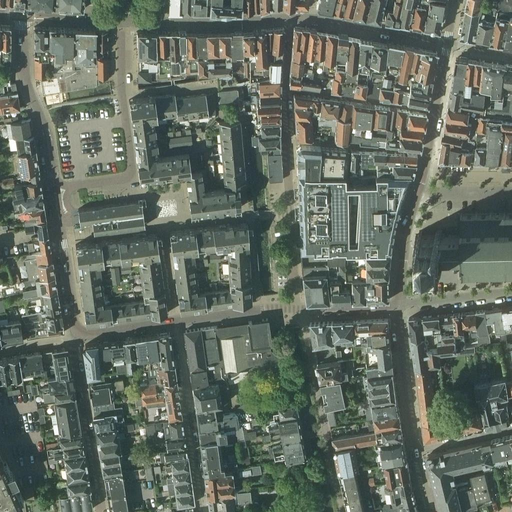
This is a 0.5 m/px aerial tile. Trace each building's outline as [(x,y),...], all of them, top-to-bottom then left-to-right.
[(83,10),(83,0),(55,0),(54,7),(83,10)] [(181,11),(181,0),(168,0),(168,11),(181,11)] [(192,11),(193,0),(181,0),(181,11),(192,11)] [(209,11),(210,0),(193,0),(192,11),(209,11)] [(210,0),(209,11),(220,11),(237,11),(240,11),(241,0),(210,0)] [(251,0),(243,0),(243,11),(253,11),(251,0)] [(271,6),(271,0),(251,0),(253,11),(260,11),(271,6)] [(317,0),(317,6),(318,9),(324,10),(332,12),(334,0),(317,0)] [(342,14),(345,0),(334,0),(332,12),(342,14)] [(351,15),(355,0),(345,0),(342,14),(351,15)] [(364,17),(368,0),(355,0),(351,15),(364,17)] [(379,20),(384,3),(384,0),(368,0),(364,17),(379,20)] [(388,8),(384,21),(391,22),(397,23),(401,0),(394,0),(392,9),(388,8)] [(401,0),(397,23),(398,23),(408,25),(413,0),(401,0)] [(423,28),(426,13),(429,0),(413,0),(408,25),(423,28)] [(442,16),(445,0),(444,0),(429,0),(426,13),(442,16)] [(484,12),(485,4),(468,0),(467,0),(465,9),(484,12)] [(499,0),(498,7),(498,10),(507,12),(509,12),(510,5),(508,4),(508,0),(499,0)] [(511,0),(508,0),(508,4),(510,5),(509,12),(507,12),(501,43),(511,44),(511,0)] [(487,18),(487,13),(487,12),(484,12),(465,9),(462,25),(460,24),(459,30),(462,31),(461,31),(462,31),(461,36),(461,35),(461,36),(466,37),(468,37),(469,37),(473,38),(475,38),(479,17),(487,18)] [(501,43),(507,12),(498,10),(497,15),(491,41),(501,43)] [(439,32),(442,16),(426,13),(423,28),(439,32)] [(491,41),(497,15),(491,14),(487,13),(487,18),(479,17),(475,38),(475,39),(476,39),(477,39),(479,39),(491,41)] [(10,46),(11,26),(1,25),(0,65),(0,86),(3,86),(9,84),(10,46)] [(45,40),(45,27),(34,27),(34,40),(45,40)] [(74,60),(75,29),(45,27),(45,40),(45,44),(49,44),(49,46),(54,46),(54,54),(53,71),(64,71),(74,70),(74,60)] [(292,54),(291,58),(306,60),(306,55),(309,29),(303,28),(294,27),(292,46),(292,54)] [(283,40),(284,28),(265,30),(266,41),(283,40)] [(95,49),(95,30),(75,29),(74,60),(76,60),(81,60),(95,59),(96,49),(95,49)] [(314,57),(317,30),(309,29),(306,55),(306,60),(305,62),(305,67),(308,67),(308,70),(311,70),(312,63),(313,60),(307,60),(308,56),(314,57)] [(95,49),(96,49),(95,59),(102,59),(103,49),(108,49),(108,30),(95,30),(95,49)] [(255,60),(249,60),(250,73),(250,80),(250,81),(255,80),(269,75),(269,65),(270,60),(267,60),(266,41),(265,30),(253,31),(255,60)] [(335,62),(338,34),(317,30),(314,57),(313,60),(312,63),(324,65),(334,67),(335,62)] [(157,79),(156,32),(137,31),(137,35),(137,50),(137,79),(157,79)] [(255,60),(253,31),(242,32),(243,72),(243,74),(249,73),(249,60),(255,60)] [(169,78),(168,32),(156,32),(157,79),(169,78)] [(180,75),(180,55),(178,32),(168,32),(169,78),(180,77),(180,75)] [(197,54),(196,32),(186,32),(186,55),(197,54)] [(208,73),(206,32),(196,32),(197,54),(198,73),(208,73)] [(231,72),(229,32),(206,32),(208,73),(208,74),(231,72)] [(243,72),(242,32),(229,32),(231,72),(243,72)] [(344,68),(348,35),(338,34),(335,62),(334,67),(335,67),(344,68)] [(356,64),(359,37),(348,35),(344,68),(357,70),(357,64),(356,64)] [(355,86),(354,94),(365,95),(367,77),(368,69),(372,40),(371,40),(365,39),(360,38),(359,37),(356,64),(357,64),(357,70),(355,81),(355,86)] [(45,44),(45,40),(34,40),(34,53),(34,58),(38,58),(38,60),(45,60),(47,60),(48,54),(54,54),(54,46),(49,46),(49,44),(45,44)] [(282,61),(283,40),(266,41),(267,60),(270,60),(282,61)] [(384,72),(387,42),(372,40),(368,69),(372,69),(371,78),(367,77),(365,95),(379,98),(380,87),(384,72)] [(398,75),(403,45),(387,42),(384,72),(380,87),(388,88),(393,89),(394,86),(393,86),(395,75),(398,75)] [(409,90),(410,87),(411,80),(413,80),(414,75),(415,75),(417,66),(421,49),(403,45),(398,75),(395,75),(393,86),(394,86),(393,89),(392,99),(400,101),(402,89),(409,90)] [(435,63),(437,53),(437,52),(433,51),(421,49),(417,66),(433,70),(435,63)] [(198,73),(197,54),(186,55),(183,55),(183,65),(185,65),(185,74),(198,73)] [(468,58),(459,57),(457,56),(454,71),(451,88),(464,90),(465,90),(468,58)] [(290,68),(290,70),(301,72),(304,72),(304,69),(305,67),(305,62),(306,60),(291,58),(291,61),(290,68)] [(481,81),(483,61),(468,58),(465,90),(472,91),(473,83),(473,79),(481,81)] [(45,68),(45,60),(38,60),(34,59),(35,68),(45,68)] [(74,60),(74,70),(64,71),(53,71),(53,77),(46,77),(46,82),(57,79),(58,92),(96,85),(96,78),(108,78),(108,59),(102,59),(95,59),(81,60),(81,64),(77,64),(77,61),(76,61),(76,60),(74,60)] [(269,75),(281,75),(282,61),(270,60),(269,65),(269,75)] [(504,92),(507,65),(483,61),(481,81),(480,85),(479,92),(485,93),(499,94),(498,100),(503,100),(504,92)] [(321,89),(324,65),(312,63),(311,70),(308,70),(304,69),(304,72),(301,72),(300,86),(321,89)] [(333,80),(335,67),(334,67),(324,65),(321,89),(331,90),(332,80),(333,80)] [(430,89),(433,70),(417,66),(415,75),(414,75),(413,80),(420,82),(419,85),(421,85),(420,87),(430,89)] [(342,92),(344,68),(335,67),(333,80),(332,80),(331,90),(342,92)] [(44,77),(45,68),(35,68),(35,78),(44,77)] [(355,86),(355,81),(357,70),(344,68),(342,92),(354,94),(355,86)] [(300,86),(301,72),(290,70),(289,75),(289,84),(300,86)] [(269,75),(255,80),(256,86),(258,86),(259,86),(259,90),(259,93),(280,92),(281,75),(269,75)] [(408,93),(429,97),(430,89),(420,87),(421,85),(419,85),(420,82),(413,80),(411,80),(410,87),(409,90),(402,89),(400,101),(407,102),(408,93)] [(484,102),(485,93),(479,92),(480,85),(473,83),(472,91),(471,100),(478,101),(484,102)] [(19,109),(16,91),(15,84),(10,84),(12,93),(8,94),(11,110),(19,109)] [(11,110),(8,94),(4,94),(3,86),(0,86),(0,97),(2,112),(11,110)] [(387,99),(388,88),(380,87),(379,98),(387,99)] [(463,98),(464,90),(451,88),(449,104),(470,107),(483,110),(484,102),(478,101),(471,100),(463,98)] [(237,90),(218,92),(219,102),(238,100),(237,90)] [(259,93),(256,94),(257,102),(256,102),(256,103),(280,101),(280,94),(280,93),(280,92),(259,93)] [(511,120),(511,92),(504,92),(503,100),(498,100),(499,94),(485,93),(484,102),(483,110),(482,117),(502,119),(511,120)] [(215,114),(212,93),(195,95),(197,116),(215,114)] [(427,106),(429,97),(408,93),(407,102),(427,106)] [(174,98),(175,98),(174,94),(164,95),(167,116),(176,115),(177,115),(174,98)] [(311,107),(312,97),(294,94),(294,105),(311,107)] [(167,116),(164,95),(154,97),(157,118),(167,116)] [(197,116),(195,95),(185,97),(187,118),(197,116)] [(157,118),(154,97),(128,100),(131,121),(152,118),(157,118)] [(187,118),(185,97),(175,98),(174,98),(177,115),(176,115),(177,119),(187,118)] [(319,116),(321,98),(312,97),(311,107),(310,115),(319,116)] [(337,117),(340,101),(331,100),(321,98),(319,116),(318,117),(336,117),(337,117)] [(280,101),(256,103),(257,112),(280,111),(280,101)] [(351,119),(353,103),(340,101),(337,117),(336,117),(336,130),(335,141),(348,142),(351,119)] [(359,143),(361,124),(363,104),(353,103),(351,119),(348,142),(359,143)] [(373,125),(374,106),(363,104),(361,124),(373,125)] [(469,112),(470,107),(449,104),(446,119),(468,122),(469,112)] [(310,115),(311,107),(294,105),(295,116),(318,118),(318,117),(319,116),(310,115)] [(380,126),(382,107),(374,106),(373,125),(380,126)] [(387,126),(390,108),(382,107),(380,126),(387,127),(387,126)] [(394,125),(397,109),(390,108),(387,126),(394,127),(394,125)] [(407,126),(409,111),(397,109),(394,125),(407,126)] [(280,111),(257,112),(258,122),(263,121),(263,123),(280,122),(280,113),(280,111)] [(426,114),(409,111),(407,126),(424,128),(426,114)] [(318,125),(318,118),(295,116),(295,123),(312,125),(312,121),(315,121),(315,125),(318,125)] [(501,126),(502,119),(482,117),(479,116),(476,131),(489,133),(490,125),(501,126)] [(4,129),(2,131),(3,136),(5,137),(8,137),(8,138),(24,136),(33,135),(31,119),(28,119),(21,121),(20,121),(20,118),(18,119),(18,117),(4,119),(5,124),(3,124),(4,129)] [(336,130),(336,117),(318,117),(318,118),(318,125),(318,130),(336,130)] [(205,170),(191,172),(190,169),(195,169),(192,147),(165,150),(165,155),(157,156),(152,118),(131,121),(139,180),(185,174),(188,194),(208,191),(205,170)] [(445,128),(444,132),(464,136),(469,138),(472,123),(467,122),(446,119),(445,128)] [(240,131),(239,120),(218,122),(219,133),(240,131)] [(280,133),(280,122),(263,123),(260,124),(261,132),(257,132),(258,134),(279,133),(280,133)] [(312,136),(312,125),(295,123),(296,139),(320,140),(320,136),(312,136)] [(371,144),(373,125),(361,124),(359,143),(371,144)] [(378,144),(380,126),(373,125),(371,144),(378,144)] [(424,129),(424,128),(407,126),(394,125),(394,127),(387,126),(387,127),(386,133),(391,134),(422,138),(424,129)] [(500,163),(502,147),(505,127),(501,126),(490,125),(489,133),(487,146),(486,162),(500,163)] [(386,138),(386,133),(387,127),(380,126),(378,144),(385,145),(386,138)] [(511,159),(511,127),(505,127),(502,147),(500,163),(506,163),(511,163),(511,159)] [(220,143),(241,141),(240,131),(219,133),(220,143)] [(464,136),(444,132),(442,141),(451,142),(462,145),(464,136)] [(280,145),(279,133),(258,134),(259,146),(260,146),(260,153),(266,153),(266,152),(267,152),(280,151),(280,145)] [(419,149),(422,138),(391,134),(386,133),(386,138),(385,145),(419,149)] [(8,138),(6,139),(6,141),(9,141),(11,150),(13,149),(13,153),(17,153),(26,152),(26,151),(35,149),(33,135),(24,136),(8,138)] [(192,144),(191,136),(168,139),(169,147),(192,144)] [(462,149),(459,162),(464,162),(471,162),(473,150),(474,145),(474,141),(469,140),(469,138),(464,136),(462,145),(462,149)] [(242,151),(241,141),(220,143),(221,153),(242,151)] [(449,162),(451,142),(442,141),(439,162),(449,162)] [(459,162),(462,149),(462,145),(451,142),(449,162),(459,162)] [(328,160),(329,148),(301,145),(296,148),(297,173),(298,173),(320,174),(320,159),(328,160)] [(486,162),(487,146),(478,145),(474,145),(473,150),(471,162),(486,162)] [(349,174),(351,149),(329,148),(328,160),(320,159),(320,174),(349,174)] [(39,170),(35,149),(26,151),(26,152),(17,153),(21,177),(30,176),(30,171),(39,170)] [(358,165),(359,150),(351,149),(349,174),(358,174),(358,165)] [(374,162),(374,151),(359,150),(358,165),(361,165),(373,166),(374,162)] [(243,161),(242,151),(221,153),(222,163),(243,161)] [(281,164),(280,151),(267,152),(268,165),(281,164)] [(385,162),(386,152),(374,151),(374,162),(377,162),(384,162),(385,162)] [(395,162),(396,153),(386,152),(385,162),(395,162)] [(404,163),(405,153),(397,153),(396,153),(395,162),(404,163)] [(415,164),(417,155),(405,153),(404,163),(415,164)] [(244,171),(243,161),(222,163),(223,173),(244,171)] [(412,175),(415,164),(404,163),(395,162),(385,162),(384,162),(377,162),(377,169),(377,175),(409,175),(412,175)] [(282,180),(281,164),(268,165),(269,181),(282,180)] [(40,179),(39,170),(30,171),(30,176),(31,181),(40,179)] [(245,182),(244,171),(223,173),(224,184),(238,183),(245,182)] [(406,184),(409,175),(377,175),(362,175),(358,174),(349,174),(320,174),(298,173),(298,186),(298,198),(299,198),(299,206),(298,206),(299,218),(300,233),(299,234),(300,245),(301,251),(327,251),(344,251),(344,253),(389,252),(391,240),(394,229),(393,229),(396,217),(399,205),(402,195),(402,196),(406,185),(406,184)] [(42,189),(40,179),(31,181),(30,176),(21,177),(22,184),(23,193),(42,189)] [(257,302),(240,177),(129,192),(127,202),(70,210),(85,325),(257,302)] [(3,180),(0,180),(0,186),(4,186),(14,184),(13,178),(3,179),(3,180)] [(15,191),(12,192),(13,199),(12,201),(14,207),(16,208),(16,210),(17,210),(44,204),(42,189),(23,193),(22,184),(14,185),(15,191)] [(44,204),(17,210),(18,214),(25,213),(26,219),(36,217),(37,220),(46,219),(44,204)] [(511,213),(462,214),(462,235),(438,236),(438,232),(435,232),(435,234),(422,234),(422,231),(419,231),(419,235),(415,235),(416,238),(419,238),(419,255),(416,255),(416,258),(419,258),(419,261),(422,261),(422,258),(439,257),(439,261),(442,261),(442,257),(444,257),(444,255),(461,254),(462,275),(511,273),(511,213)] [(37,220),(24,222),(25,230),(37,228),(38,234),(38,236),(48,234),(48,232),(47,227),(46,219),(37,220)] [(48,234),(38,236),(41,250),(50,249),(48,234)] [(52,260),(50,249),(41,250),(41,252),(43,262),(52,261),(52,260)] [(345,265),(345,258),(344,253),(344,251),(327,251),(328,265),(336,265),(339,265),(345,265)] [(29,254),(24,255),(29,280),(54,274),(52,261),(43,262),(41,252),(29,254)] [(388,265),(389,252),(344,253),(345,258),(365,258),(365,265),(388,265)] [(340,280),(346,279),(345,273),(345,265),(339,265),(339,272),(337,272),(337,276),(329,276),(329,280),(330,284),(331,301),(350,301),(349,288),(341,288),(340,280)] [(387,277),(388,265),(365,265),(365,276),(360,276),(360,273),(345,273),(346,279),(351,279),(363,278),(367,278),(371,278),(387,278),(387,277)] [(329,280),(329,276),(328,269),(328,266),(301,267),(302,275),(305,303),(329,302),(327,285),(330,284),(329,280)] [(57,290),(54,274),(29,280),(24,281),(25,288),(22,289),(24,296),(56,290),(57,290)] [(372,291),(372,283),(367,283),(367,278),(363,278),(351,279),(352,301),(388,300),(388,299),(387,290),(372,291)] [(387,290),(387,278),(371,278),(372,283),(372,291),(387,290)] [(59,302),(56,290),(24,296),(25,301),(40,298),(41,304),(43,304),(59,302)] [(60,311),(59,302),(43,304),(44,311),(22,315),(25,323),(44,319),(46,319),(45,314),(60,311)] [(511,306),(502,307),(506,331),(511,329),(511,306)] [(502,307),(494,309),(495,319),(494,320),(495,328),(495,329),(496,332),(500,332),(501,343),(507,342),(506,331),(502,307)] [(494,309),(485,310),(489,336),(493,336),(492,333),(496,332),(495,329),(495,328),(494,320),(495,319),(494,309)] [(485,310),(476,311),(478,336),(478,345),(489,345),(489,336),(485,310)] [(63,324),(60,311),(45,314),(46,319),(44,319),(44,322),(40,323),(40,327),(34,328),(35,329),(47,327),(63,324)] [(471,312),(462,313),(464,329),(465,336),(471,336),(471,337),(473,337),(472,331),(471,312)] [(465,336),(464,329),(462,313),(439,315),(441,325),(447,325),(447,327),(450,327),(450,324),(454,324),(455,333),(455,334),(461,333),(462,339),(456,340),(457,348),(466,347),(465,336)] [(441,325),(439,315),(423,316),(425,329),(431,329),(431,333),(441,332),(441,325)] [(426,334),(425,329),(423,316),(409,317),(411,338),(426,336),(426,340),(429,340),(429,337),(431,337),(430,334),(426,334)] [(285,352),(284,350),(284,349),(284,347),(283,346),(282,345),(281,344),(280,343),(279,342),(278,341),(277,340),(275,340),(274,339),(273,339),(271,339),(270,339),(267,320),(268,320),(268,319),(248,321),(249,326),(217,328),(217,326),(200,328),(184,331),(192,385),(224,380),(224,383),(233,382),(235,382),(236,381),(238,380),(240,379),(241,378),(242,377),(244,376),(245,374),(246,373),(247,371),(247,370),(265,367),(266,368),(268,368),(269,369),(270,369),(272,369),(273,369),(274,368),(276,368),(277,368),(278,367),(280,366),(281,365),(282,364),(283,363),(283,362),(284,360),(285,359),(285,357),(285,356),(285,354),(285,353),(285,352)] [(389,330),(388,319),(371,320),(362,320),(354,321),(355,333),(389,330)] [(20,320),(9,322),(12,341),(23,339),(20,320)] [(355,345),(355,333),(354,321),(332,322),(335,343),(333,344),(333,345),(342,343),(342,341),(347,340),(347,345),(355,345)] [(12,341),(9,322),(0,323),(0,336),(1,343),(12,341)] [(335,343),(332,322),(310,323),(314,346),(333,344),(335,343)] [(47,335),(61,332),(64,332),(63,324),(47,327),(35,329),(36,337),(47,335)] [(390,341),(389,330),(355,333),(355,345),(364,344),(390,341)] [(426,336),(411,338),(416,368),(431,366),(436,365),(437,376),(438,384),(442,384),(441,375),(439,353),(457,351),(457,348),(456,340),(455,334),(455,333),(442,334),(441,332),(431,333),(430,334),(431,337),(429,337),(429,340),(426,340),(426,336)] [(174,365),(170,335),(170,333),(157,335),(161,362),(162,367),(174,365)] [(157,335),(154,335),(145,336),(147,345),(145,346),(147,363),(161,362),(157,335)] [(147,345),(145,336),(133,338),(136,357),(136,359),(142,358),(144,369),(147,369),(148,368),(147,363),(145,346),(147,345)] [(136,357),(133,338),(123,339),(126,359),(126,364),(127,371),(132,371),(130,358),(136,357)] [(126,359),(123,339),(122,339),(122,341),(121,341),(120,340),(116,340),(115,342),(111,342),(111,341),(110,341),(112,359),(112,360),(126,359)] [(112,359),(110,341),(102,342),(97,343),(98,357),(99,361),(112,359)] [(392,363),(390,341),(364,344),(365,350),(377,349),(379,365),(392,363)] [(85,345),(83,348),(84,359),(98,357),(97,343),(85,345)] [(56,376),(71,374),(67,348),(43,352),(44,360),(53,358),(56,376)] [(44,370),(40,352),(30,354),(33,373),(42,371),(44,371),(44,370)] [(33,373),(30,354),(19,355),(22,374),(33,373)] [(22,374),(19,355),(9,357),(12,378),(22,376),(22,374)] [(12,378),(9,357),(0,358),(0,373),(1,380),(12,378)] [(84,359),(86,370),(96,368),(100,367),(99,361),(98,357),(84,359)] [(338,361),(318,365),(321,381),(340,378),(349,377),(348,371),(342,372),(340,361),(338,361)] [(369,374),(393,370),(392,363),(379,365),(368,366),(369,374)] [(148,368),(147,369),(149,376),(157,375),(175,372),(174,365),(162,367),(148,368)] [(432,370),(431,366),(416,368),(417,378),(434,375),(433,370),(432,370)] [(96,371),(96,368),(86,370),(87,377),(88,377),(98,376),(98,370),(96,371)] [(396,398),(393,370),(369,374),(362,375),(364,384),(369,383),(371,402),(365,403),(365,406),(397,401),(396,398)] [(147,381),(145,382),(145,384),(154,383),(163,381),(176,380),(175,372),(157,375),(157,380),(155,380),(155,378),(147,379),(147,381)] [(47,378),(43,379),(41,379),(43,392),(73,387),(73,383),(71,374),(56,376),(47,378)] [(103,384),(102,382),(105,381),(104,375),(98,376),(88,377),(89,385),(103,384)] [(434,378),(434,375),(417,378),(418,387),(433,385),(432,378),(434,378)] [(509,396),(507,383),(507,379),(506,377),(488,382),(498,423),(511,420),(509,404),(508,400),(502,402),(501,398),(509,396)] [(342,388),(340,378),(321,381),(323,392),(342,388)] [(114,396),(113,393),(112,392),(112,391),(124,389),(122,379),(114,380),(114,382),(103,384),(89,385),(89,389),(90,394),(92,403),(113,400),(113,398),(114,396)] [(498,423),(488,382),(474,385),(477,401),(480,400),(486,426),(498,423)] [(180,405),(178,393),(156,397),(156,391),(154,383),(145,384),(140,385),(143,410),(180,405)] [(229,394),(229,393),(228,392),(228,391),(227,390),(227,389),(226,388),(225,387),(224,386),(223,386),(222,385),(220,385),(218,385),(218,384),(192,388),(195,410),(221,406),(221,404),(222,404),(224,403),(225,403),(225,402),(226,401),(227,400),(228,399),(228,398),(229,397),(229,396),(229,395),(229,394)] [(440,403),(439,394),(435,395),(435,393),(436,393),(435,388),(434,389),(433,385),(418,387),(420,405),(439,403),(440,403)] [(178,393),(177,386),(164,387),(161,388),(161,390),(156,391),(156,397),(178,393)] [(75,397),(73,387),(43,392),(42,392),(44,400),(50,399),(50,396),(54,395),(55,400),(75,397)] [(325,401),(344,397),(342,388),(323,392),(325,401)] [(346,406),(344,397),(325,401),(326,410),(346,406)] [(54,403),(56,413),(77,410),(75,399),(54,403)] [(113,400),(92,403),(94,416),(95,420),(96,428),(118,425),(124,424),(122,417),(121,406),(118,407),(115,407),(113,400)] [(399,413),(397,401),(365,406),(368,419),(399,413)] [(464,413),(463,408),(462,402),(444,407),(439,408),(439,403),(420,405),(423,423),(431,421),(441,419),(458,414),(464,413)] [(298,416),(296,404),(278,407),(279,413),(273,414),(274,420),(277,419),(298,416)] [(181,416),(180,405),(143,410),(145,421),(181,416)] [(237,423),(235,412),(222,414),(221,406),(195,410),(198,428),(214,426),(222,425),(223,427),(234,425),(240,425),(241,428),(241,429),(243,428),(253,427),(253,424),(259,423),(256,405),(250,406),(252,419),(241,421),(241,422),(237,423)] [(476,405),(463,408),(464,413),(458,414),(462,431),(482,426),(478,410),(477,410),(476,405)] [(252,419),(250,406),(244,407),(235,412),(237,423),(241,422),(241,421),(252,419)] [(78,420),(77,410),(56,413),(51,414),(53,424),(58,423),(78,420)] [(334,411),(327,412),(329,425),(337,424),(334,411)] [(378,442),(377,437),(376,429),(382,428),(401,425),(399,413),(368,419),(370,432),(358,434),(360,445),(375,443),(378,442)] [(462,431),(458,414),(441,419),(445,435),(462,431)] [(181,416),(145,421),(146,430),(147,439),(184,433),(182,425),(181,416)] [(300,426),(298,416),(277,419),(278,425),(268,427),(269,432),(300,426)] [(445,435),(441,419),(431,421),(434,438),(445,435)] [(80,430),(78,420),(58,423),(59,434),(80,430)] [(434,438),(431,421),(423,423),(425,441),(434,438)] [(118,425),(96,428),(97,436),(97,438),(98,441),(119,438),(118,432),(125,431),(133,430),(139,429),(138,422),(132,423),(124,424),(118,425)] [(240,425),(234,425),(235,434),(236,434),(237,438),(237,439),(238,439),(243,438),(241,429),(241,428),(240,425)] [(403,438),(401,425),(382,428),(383,435),(377,437),(378,442),(403,438)] [(216,437),(214,426),(198,428),(199,439),(216,437)] [(270,435),(262,436),(263,442),(272,441),(271,437),(280,435),(281,440),(302,436),(300,426),(269,432),(270,435)] [(250,437),(249,430),(244,431),(243,428),(241,429),(243,438),(250,437)] [(82,443),(81,432),(59,436),(61,446),(82,443)] [(186,447),(184,433),(147,439),(149,452),(186,447)] [(360,445),(358,434),(332,438),(334,449),(355,446),(360,445)] [(304,446),(302,436),(281,440),(282,445),(268,448),(269,453),(304,446)] [(502,438),(491,440),(495,461),(494,461),(494,462),(506,459),(508,459),(509,463),(511,462),(511,442),(510,436),(502,438)] [(217,448),(217,446),(216,437),(199,439),(201,450),(217,448)] [(120,444),(119,438),(98,441),(98,444),(99,444),(100,454),(118,452),(136,449),(135,442),(127,444),(127,443),(120,444)] [(405,449),(403,438),(378,442),(375,443),(376,448),(378,454),(405,449)] [(430,457),(427,457),(433,481),(434,486),(451,482),(456,481),(455,476),(453,470),(494,461),(495,461),(491,440),(482,442),(448,450),(430,454),(430,457)] [(52,447),(46,449),(48,458),(54,457),(53,453),(63,451),(83,448),(82,443),(61,446),(52,447)] [(304,446),(269,453),(270,458),(279,456),(280,461),(285,460),(306,457),(304,446)] [(357,458),(355,446),(334,449),(337,461),(357,458)] [(187,454),(186,447),(149,452),(150,460),(187,454)] [(63,451),(53,453),(54,457),(56,457),(64,456),(84,452),(83,448),(63,451)] [(219,460),(217,448),(201,450),(202,463),(219,460)] [(378,454),(375,454),(377,461),(378,461),(379,466),(385,465),(407,461),(405,449),(378,454)] [(85,461),(84,452),(64,456),(56,457),(56,459),(63,458),(65,468),(86,464),(85,461)] [(138,458),(137,453),(128,454),(128,455),(119,457),(118,452),(100,454),(102,464),(135,459),(138,458)] [(189,468),(187,456),(170,459),(171,466),(164,466),(164,467),(159,468),(160,472),(171,471),(189,468)] [(359,470),(357,458),(337,461),(339,473),(355,471),(359,470)] [(121,472),(120,467),(130,465),(130,463),(136,462),(135,459),(102,464),(104,475),(121,472)] [(219,460),(202,463),(203,470),(204,473),(223,471),(237,469),(236,460),(223,462),(223,463),(219,464),(219,460)] [(0,511),(21,502),(12,481),(11,479),(14,477),(14,478),(15,477),(13,472),(12,472),(8,474),(7,472),(8,472),(7,471),(3,461),(0,462),(0,511)] [(410,479),(407,461),(385,465),(388,481),(380,482),(381,484),(388,483),(410,479)] [(86,468),(86,464),(65,468),(67,480),(88,477),(86,468)] [(223,471),(204,474),(205,479),(205,484),(233,482),(233,480),(234,481),(242,481),(241,476),(261,473),(260,465),(252,466),(252,465),(251,466),(245,467),(244,467),(243,467),(244,467),(237,469),(223,471)] [(153,479),(151,467),(145,468),(147,480),(153,479)] [(190,480),(189,468),(171,471),(172,477),(166,478),(166,479),(161,479),(162,484),(167,483),(173,482),(190,480)] [(358,483),(355,471),(339,473),(342,487),(358,483)] [(451,482),(434,486),(440,511),(451,511),(462,510),(478,507),(485,505),(491,504),(490,501),(489,498),(491,497),(486,475),(485,471),(476,473),(470,474),(471,478),(468,479),(467,478),(456,481),(451,482)] [(104,475),(107,499),(108,502),(109,511),(127,511),(126,502),(126,499),(125,496),(125,494),(121,472),(104,475)] [(367,472),(361,473),(366,498),(372,496),(367,472)] [(90,489),(90,488),(89,488),(88,480),(89,480),(88,477),(67,480),(58,481),(59,487),(67,485),(68,493),(89,490),(90,489)] [(412,491),(410,479),(388,483),(384,487),(385,492),(390,494),(392,503),(400,501),(401,504),(403,503),(401,494),(412,491)] [(168,491),(163,491),(163,496),(175,494),(192,491),(190,480),(173,482),(167,483),(168,489),(168,491)] [(233,482),(205,484),(206,488),(207,494),(207,495),(231,492),(233,505),(239,504),(248,503),(247,501),(251,500),(250,490),(244,491),(244,488),(240,488),(240,486),(233,487),(233,482)] [(361,496),(358,483),(342,487),(345,499),(361,496)] [(33,497),(32,487),(25,488),(26,498),(33,497)] [(89,490),(68,493),(59,495),(61,511),(70,511),(93,509),(89,490)] [(194,503),(192,491),(175,494),(176,500),(170,501),(170,502),(165,503),(165,507),(194,503)] [(401,504),(393,505),(393,507),(393,509),(400,508),(400,507),(416,503),(415,503),(412,491),(401,494),(403,503),(401,504)] [(248,511),(249,511),(248,503),(239,504),(233,505),(231,492),(207,495),(209,511),(248,511)] [(364,509),(361,496),(345,499),(348,511),(360,509),(361,510),(364,509)] [(390,508),(383,509),(383,511),(392,511),(393,511),(398,511),(414,511),(418,511),(416,503),(400,507),(400,508),(393,509),(393,507),(390,508)]
